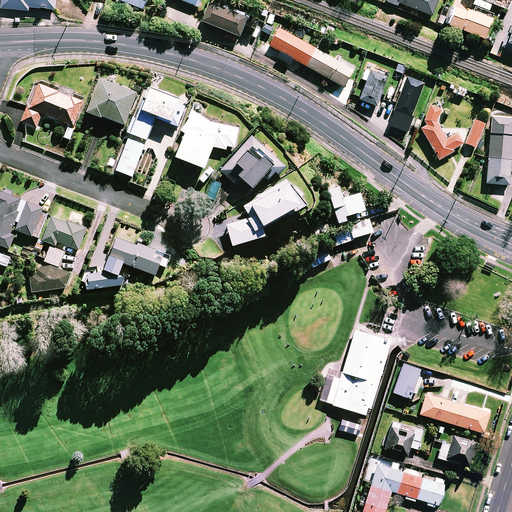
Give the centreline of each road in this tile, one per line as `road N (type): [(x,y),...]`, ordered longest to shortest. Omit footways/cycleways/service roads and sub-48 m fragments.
road 1 (secondary): [(0,43),(134,46),(222,69),(270,90),(445,210),(511,243)]
road 2 (residential): [(190,225),(0,150)]
